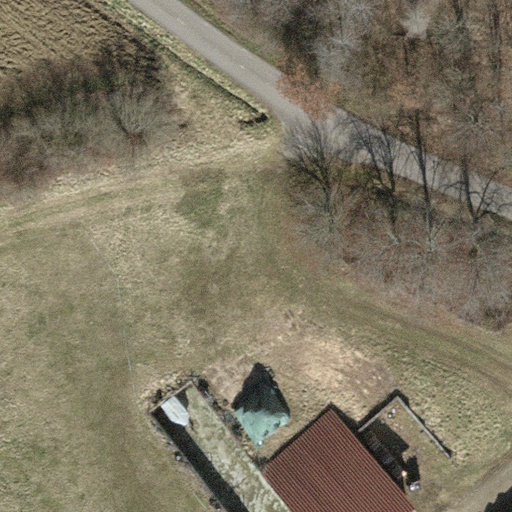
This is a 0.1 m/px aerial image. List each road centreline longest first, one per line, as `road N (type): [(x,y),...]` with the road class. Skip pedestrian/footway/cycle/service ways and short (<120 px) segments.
road 1 (unclassified): [(511,201),(339,127),(165,0)]
road 2 (track): [(339,127),(0,192)]
